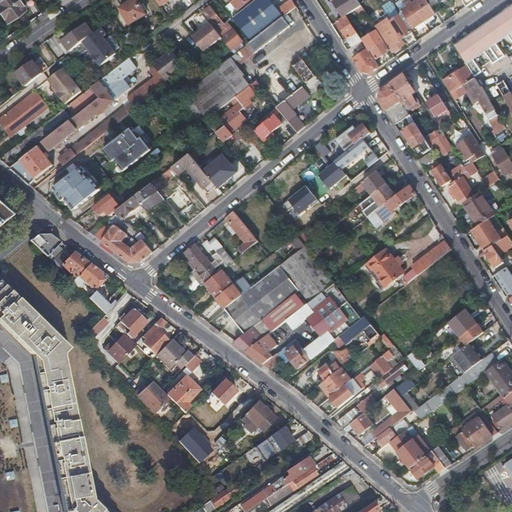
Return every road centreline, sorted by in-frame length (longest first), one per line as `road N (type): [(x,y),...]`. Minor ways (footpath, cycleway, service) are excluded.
road 1 (residential): [(413,505),(133,283)]
road 2 (residential): [(362,92),(133,283)]
road 3 (residential): [(362,92),(511,326)]
road 4 (residential): [(205,0),(0,156)]
road 5 (residential): [(492,0),(362,92)]
road 6 (residential): [(413,505),(511,434)]
